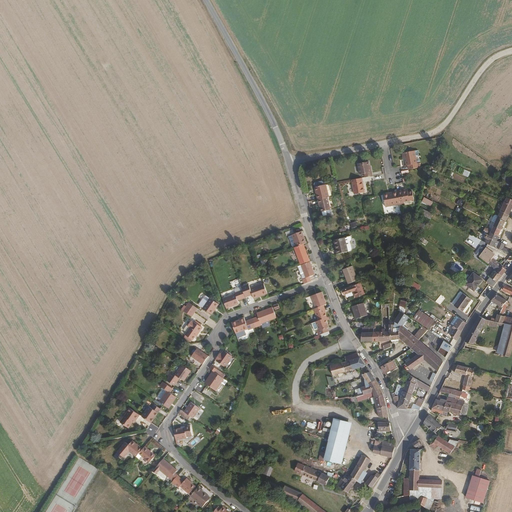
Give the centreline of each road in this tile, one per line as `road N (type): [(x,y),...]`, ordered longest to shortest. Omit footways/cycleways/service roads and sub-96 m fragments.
road 1 (track): [(305,218),(185,271),(38,511)]
road 2 (residential): [(242,511),(181,460),(166,422),(217,349),(216,330),(228,318),(326,280)]
road 3 (tertiary): [(511,268),(454,351),(407,441)]
road 4 (unclassified): [(326,280),(407,441)]
road 5 (unclassified): [(208,0),(288,159)]
road 6 (track): [(384,143),(439,128),(485,65),(511,50)]
road 7 (unclassified): [(288,159),(384,143),(391,182)]
road 8 (unclassified): [(288,159),(326,280)]
